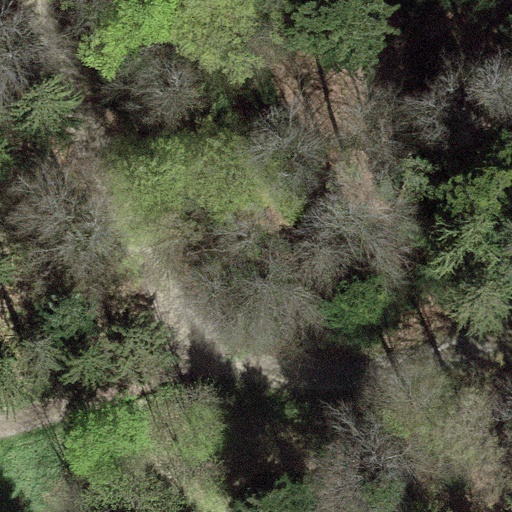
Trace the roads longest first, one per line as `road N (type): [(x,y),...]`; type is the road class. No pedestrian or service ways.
road 1 (track): [(27,0),(131,240),(182,329),(247,365)]
road 2 (track): [(511,336),(428,373),(319,388),(247,365)]
road 3 (track): [(247,365),(0,439)]
